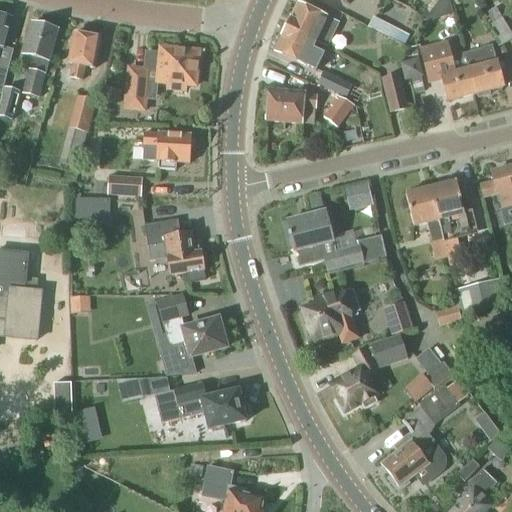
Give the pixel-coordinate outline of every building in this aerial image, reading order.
[(297,7),(286,30),(315,45),(316,44),(326,49),(338,25),(297,6),(297,7)] [(502,48),(511,41),(511,36),(496,9),(484,16),(502,48)] [(0,96),(1,97),(8,72),(0,70),(0,55),(1,51),(2,51),(10,20),(0,17),(0,96)] [(404,47),(409,37),(373,18),(368,29),(398,44),(404,47)] [(49,63),(57,31),(30,24),(22,56),(31,59),(22,95),(37,99),(47,63),(49,63)] [(286,30),(274,55),(313,74),(315,74),(323,56),(312,51),(315,45),(286,30)] [(95,70),(101,40),(74,35),(68,66),(73,67),(71,80),(82,82),(85,69),(95,70)] [(447,43),(419,51),(428,86),(442,83),(448,103),(474,96),(463,56),(451,59),(447,43)] [(463,55),(474,96),(476,95),(479,98),(489,96),(490,92),(503,88),(491,47),(463,55)] [(127,67),(122,113),(147,115),(150,77),(157,77),(156,85),(167,86),(168,86),(167,92),(188,94),(188,88),(194,89),(197,64),(187,63),(188,53),(170,51),(169,52),(159,51),(159,54),(146,53),(145,69),(127,67)] [(420,78),(422,78),(418,63),(404,67),(407,82),(411,81),(420,78)] [(347,101),(353,88),(323,74),(317,87),(347,101)] [(391,115),(408,111),(400,78),(383,81),(391,115)] [(424,93),(420,78),(411,81),(415,95),(424,93)] [(5,89),(0,106),(0,119),(3,120),(12,123),(20,94),(5,89)] [(105,89),(102,102),(116,106),(119,93),(105,89)] [(315,112),(316,99),(303,98),(304,96),(268,93),(265,124),(301,127),(302,111),(315,112)] [(89,135),(97,103),(77,97),(68,130),(59,165),(77,170),(87,135),(89,135)] [(338,130),(355,108),(338,98),(322,119),(338,130)] [(189,166),(190,138),(157,136),(157,138),(143,137),(142,163),(156,164),(156,165),(159,165),(159,171),(175,172),(175,166),(189,166)] [(511,168),(490,174),(492,182),(478,186),(483,201),(496,197),(496,196),(497,195),(501,212),(511,208),(511,168)] [(0,184),(17,188),(19,178),(0,174),(0,184)] [(141,200),(142,180),(109,178),(107,198),(141,200)] [(441,237),(446,260),(447,260),(449,269),(463,265),(457,241),(478,236),(472,212),(462,214),(455,183),(430,189),(437,222),(438,222),(442,237),(441,237)] [(372,207),(367,186),(345,191),(349,212),(372,207)] [(430,189),(405,195),(412,228),(426,225),(430,240),(441,237),(442,237),(438,222),(437,222),(430,189)] [(305,200),(307,206),(320,203),(319,197),(305,200)] [(89,220),(90,200),(72,200),(72,220),(89,220)] [(324,214),(287,223),(295,253),(297,253),(300,265),(323,259),(326,274),(364,265),(359,247),(334,254),(332,244),(324,214)] [(173,223),(146,227),(148,242),(150,253),(168,250),(169,259),(168,259),(171,278),(187,275),(189,285),(206,282),(205,272),(203,254),(196,255),(193,234),(175,237),(173,223)] [(430,240),(429,240),(434,263),(446,260),(441,237),(430,240)] [(0,338),(37,342),(41,295),(23,293),(27,257),(0,254),(0,338)] [(462,322),(505,301),(500,280),(455,292),(462,322)] [(317,308),(304,312),(315,343),(337,336),(341,348),(359,342),(355,329),(348,310),(346,304),(343,293),(316,303),(317,308)] [(75,310),(94,311),(94,295),(75,295),(75,310)] [(184,331),(181,320),(189,318),(183,296),(156,303),(162,326),(163,325),(169,346),(170,346),(170,348),(172,348),(173,348),(186,344),(190,360),(226,350),(225,347),(229,346),(226,336),(222,337),(218,321),(184,331)] [(439,329),(462,323),(457,304),(444,307),(445,312),(435,314),(439,329)] [(403,306),(382,312),(391,338),(411,332),(403,306)] [(496,319),(452,348),(468,372),(485,360),(511,342),(511,313),(510,311),(496,319)] [(408,362),(400,336),(370,346),(371,349),(366,351),(365,349),(353,356),(360,369),(347,377),(348,379),(332,388),(346,413),(360,405),(364,412),(377,405),(373,398),(376,397),(367,382),(378,376),(375,370),(377,369),(378,372),(408,362)] [(421,376),(402,391),(414,405),(432,390),(424,380),(421,376)] [(170,394),(167,379),(138,381),(143,400),(154,398),(161,425),(182,420),(182,421),(203,416),(208,435),(246,426),(245,421),(248,417),(246,410),(242,408),(238,392),(206,400),(203,385),(173,392),(173,393),(170,394)] [(143,400),(138,381),(116,381),(122,406),(143,400)] [(468,399),(457,383),(447,390),(444,386),(418,406),(420,409),(401,423),(411,436),(407,439),(394,449),(398,454),(381,467),(399,490),(415,478),(423,489),(444,473),(446,469),(447,463),(446,460),(444,455),(429,436),(432,434),(434,428),(460,409),(458,407),(468,399)] [(70,385),(53,386),(54,418),(71,417),(70,385)] [(465,484),(480,468),(472,461),(456,476),(465,484)] [(488,511),(492,509),(484,502),(498,488),(484,474),(469,488),(474,493),(460,508),(461,509),(457,511),(488,511)] [(206,485),(204,498),(227,503),(225,511),(262,511),(265,501),(246,497),(247,492),(230,489),(230,490),(206,485)]
